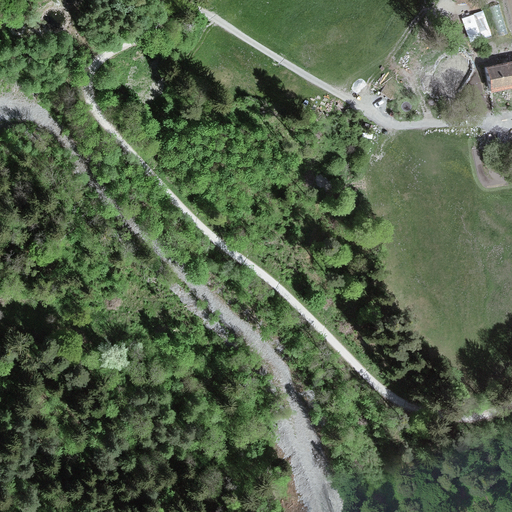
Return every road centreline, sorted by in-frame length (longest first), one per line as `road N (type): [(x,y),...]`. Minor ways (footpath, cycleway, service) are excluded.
road 1 (track): [(162,0),(144,34),(98,58),(87,75),(95,111),(110,131),(215,239),(403,406),(474,418),(511,402)]
road 2 (track): [(511,120),(378,123),(183,0)]
